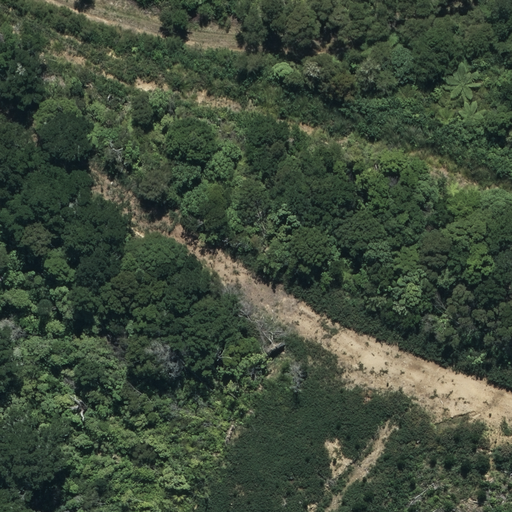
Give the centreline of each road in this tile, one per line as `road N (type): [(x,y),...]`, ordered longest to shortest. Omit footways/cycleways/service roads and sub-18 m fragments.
road 1 (track): [(0,104),(165,234),(338,332),(511,396)]
road 2 (track): [(482,0),(369,37),(254,49),(149,38),(41,0)]
